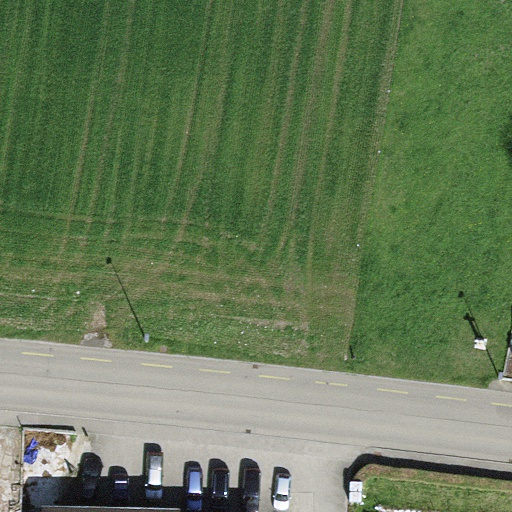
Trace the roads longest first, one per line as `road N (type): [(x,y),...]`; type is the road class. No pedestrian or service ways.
road 1 (primary): [(315,397),(0,371)]
road 2 (primary): [(511,427),(315,397)]
